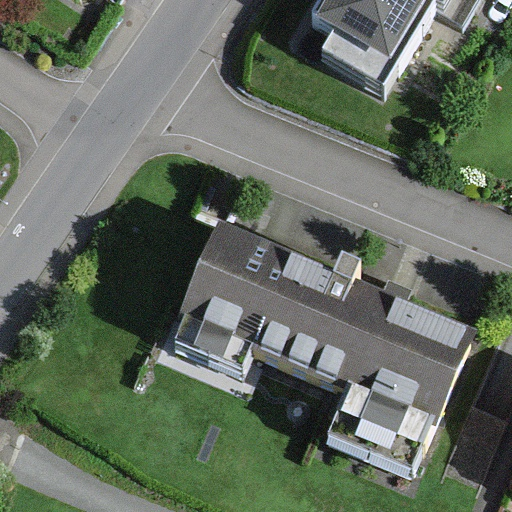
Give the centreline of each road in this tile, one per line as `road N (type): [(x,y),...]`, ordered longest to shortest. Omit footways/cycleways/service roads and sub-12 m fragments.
road 1 (residential): [(139,77),(511,249)]
road 2 (residential): [(139,77),(0,277)]
